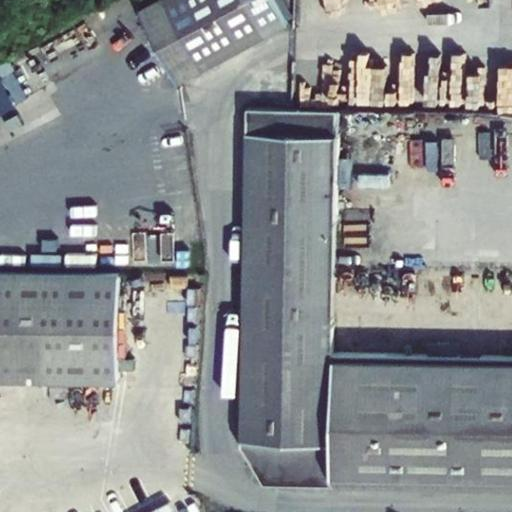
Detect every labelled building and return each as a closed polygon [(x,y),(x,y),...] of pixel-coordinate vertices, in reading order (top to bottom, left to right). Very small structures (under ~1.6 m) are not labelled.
[(261,0),(147,0),(146,1),(181,65),(271,17),(261,0)] [(300,84),(301,101),(374,98),(373,85),(385,85),(385,100),(418,99),(417,78),(423,77),(423,60),(407,61),(407,57),(310,62),(311,83),(300,84)] [(247,106),(240,445),(262,484),(511,487),(511,358),(337,355),(339,108),(247,106)] [(119,270),(0,269),(0,374),(119,375),(119,270)] [(176,511),(173,500),(136,511),(176,511)]
